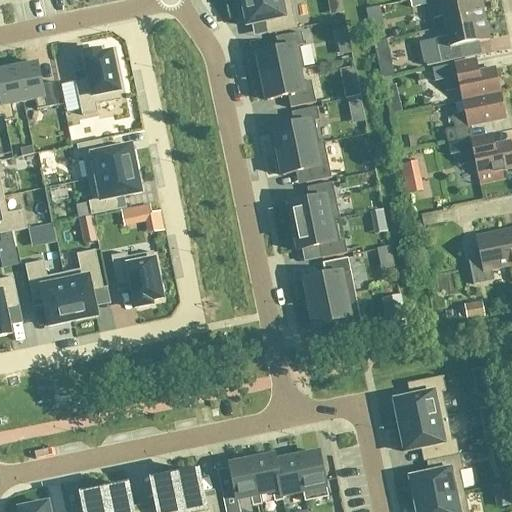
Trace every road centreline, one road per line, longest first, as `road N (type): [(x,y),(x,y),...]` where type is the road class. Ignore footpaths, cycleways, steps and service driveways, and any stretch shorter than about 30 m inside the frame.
road 1 (residential): [(0,370),(165,334),(187,317),(191,299),(132,11)]
road 2 (residential): [(286,418),(213,60),(176,2)]
road 3 (residential): [(0,477),(286,418)]
road 4 (residential): [(380,511),(358,403),(286,418)]
road 5 (residential): [(132,11),(0,38)]
